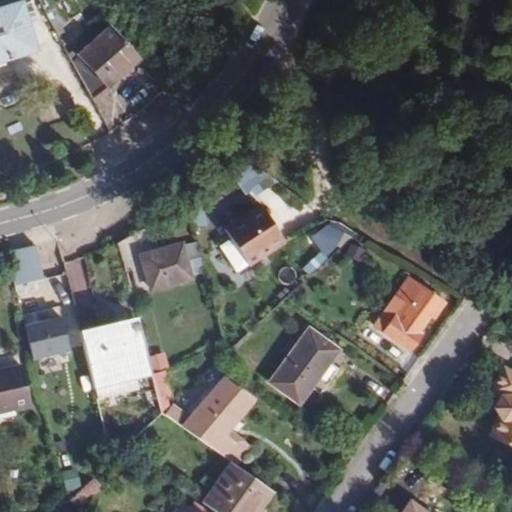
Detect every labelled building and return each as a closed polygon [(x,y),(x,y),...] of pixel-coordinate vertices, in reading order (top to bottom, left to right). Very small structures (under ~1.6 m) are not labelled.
[(0,60),(34,50),(18,1),(0,6),(0,60)] [(110,27),(71,62),(91,99),(138,57),(110,27)] [(245,265),(282,241),(259,206),(222,230),(245,265)] [(302,240),(319,258),(338,241),(321,223),(302,240)] [(179,244),(140,256),(133,234),(115,245),(129,295),(150,288),(150,291),(190,279),(179,244)] [(35,245),(3,252),(11,288),(43,281),(35,245)] [(406,280),(374,327),(410,351),(422,334),(417,331),(428,317),(432,319),(442,304),(406,280)] [(61,319),(24,328),(31,359),(69,349),(61,319)] [(134,379),(150,374),(137,327),(127,330),(124,320),(79,332),(97,400),(137,389),(134,379)] [(299,404),(337,351),(308,330),(270,383),(299,404)] [(0,412),(29,405),(20,366),(0,370),(0,412)] [(163,371),(150,374),(157,400),(169,396),(163,371)] [(508,402),(500,418),(503,422),(495,438),(511,446),(511,377),(500,373),(491,393),(501,398),(508,402)] [(225,435),(251,403),(223,379),(189,418),(171,404),(161,414),(230,464),(241,448),(225,435)] [(508,402),(501,398),(495,411),(500,418),(508,402)] [(212,511),(252,511),(268,491),(231,464),(202,505),(212,511)] [(103,485),(95,476),(69,500),(77,509),(103,485)] [(423,511),(410,503),(403,511),(423,511)]
